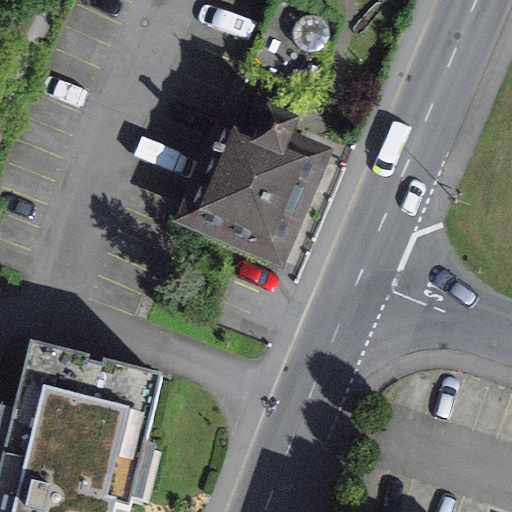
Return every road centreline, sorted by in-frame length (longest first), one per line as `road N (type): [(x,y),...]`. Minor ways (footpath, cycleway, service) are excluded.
road 1 (primary): [(358,279),(476,0)]
road 2 (primary): [(266,511),(358,279)]
road 3 (residential): [(511,332),(358,279)]
